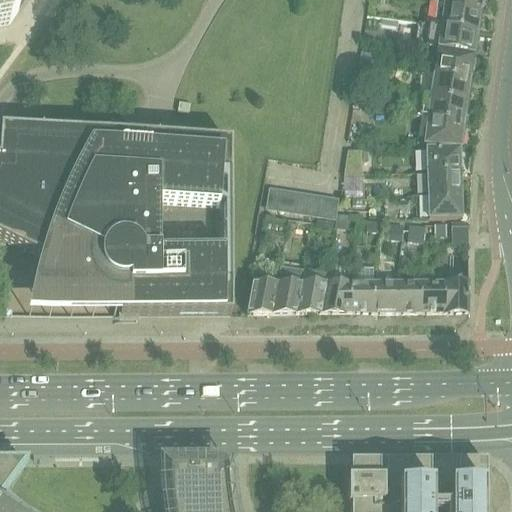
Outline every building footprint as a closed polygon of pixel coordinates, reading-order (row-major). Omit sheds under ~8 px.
[(0,0),(0,27),(9,25),(25,0),(0,0)] [(478,12),(479,0),(436,0),(436,5),(436,6),(478,12)] [(475,33),(478,12),(436,6),(436,5),(423,3),(422,8),(432,9),(431,13),(425,12),(423,26),(441,28),(475,33)] [(471,57),(475,33),(441,28),(438,52),(471,57)] [(437,56),(434,78),(467,83),(471,61),(437,56)] [(464,105),(467,83),(434,78),(419,76),(417,98),(418,98),(464,105)] [(352,110),(370,113),(373,90),(354,86),(352,110)] [(461,127),(464,105),(418,98),(416,108),(413,108),(411,119),(419,119),(419,121),(461,127)] [(458,148),(461,127),(419,121),(416,147),(423,148),(458,148)] [(230,146),(190,143),(108,137),(0,129),(0,241),(119,300),(119,318),(231,318),(230,146)] [(425,154),(426,177),(459,175),(458,152),(425,154)] [(426,177),(426,200),(460,199),(459,175),(426,177)] [(427,223),(461,221),(460,199),(426,200),(427,223)] [(351,200),(351,209),(364,208),(364,200),(351,200)] [(336,218),(335,225),(337,225),(336,231),(358,235),(359,224),(348,223),(348,220),(336,218)] [(283,241),(286,224),(264,220),(261,237),(283,241)] [(315,223),(314,229),(313,232),(333,235),(334,231),(336,231),(337,225),(335,225),(334,225),(315,223)] [(366,224),(365,235),(378,236),(379,225),(366,224)] [(467,249),(467,226),(450,226),(450,248),(467,249)] [(387,242),(404,245),(406,229),(402,228),(402,234),(387,232),(387,242)] [(445,228),(433,228),(433,241),(445,240),(445,228)] [(423,230),(406,229),(404,245),(422,247),(423,230)] [(270,317),(294,317),(303,272),(279,267),(277,280),(278,280),(270,317)] [(294,317),(317,317),(324,287),(300,287),(303,272),(294,317)] [(418,317),(442,317),(442,287),(443,286),(431,286),(430,274),(424,274),(424,280),(420,280),(420,286),(420,287),(418,317)] [(467,285),(466,285),(455,285),(454,276),(443,276),(443,286),(442,287),(442,317),(467,316),(467,285)] [(253,280),(246,317),(270,317),(278,280),(277,280),(253,280)] [(317,317),(348,317),(349,287),(349,286),(324,287),(317,317)] [(348,317),(372,317),(373,287),(373,286),(349,286),(349,287),(348,317)] [(372,317),(396,317),(397,287),(397,286),(373,286),(373,287),(372,317)] [(396,317),(418,317),(420,287),(420,286),(397,286),(397,287),(396,317)] [(486,511),(487,465),(350,465),(349,465),(349,483),(347,483),(347,508),(349,508),(349,511),(486,511)] [(0,511),(0,502),(5,495),(17,479),(26,468),(0,467),(0,511)] [(166,502),(166,506),(166,511),(227,511),(226,496),(225,484),(224,475),(223,471),(220,468),(216,467),(164,467),(164,475),(164,485),(166,502)]
